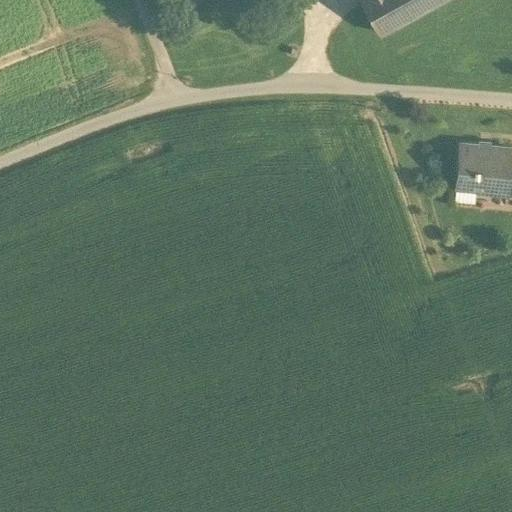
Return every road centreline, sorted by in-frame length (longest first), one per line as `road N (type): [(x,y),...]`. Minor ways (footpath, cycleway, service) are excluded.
road 1 (unclassified): [(511,103),(304,86),(175,91)]
road 2 (unclassified): [(175,91),(0,164)]
